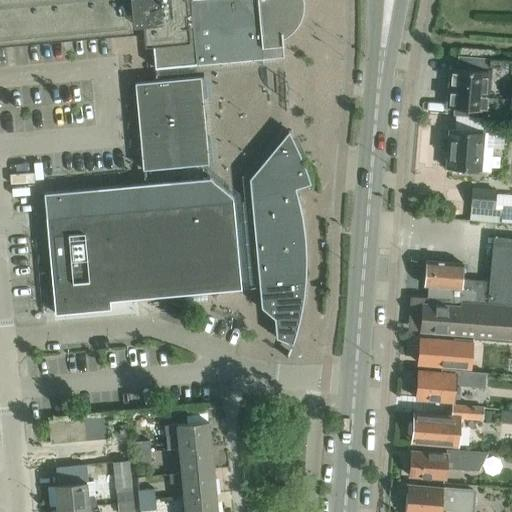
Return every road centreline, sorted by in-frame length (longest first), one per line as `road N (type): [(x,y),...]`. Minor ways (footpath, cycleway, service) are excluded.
road 1 (residential): [(350,381),(376,82)]
road 2 (residential): [(228,366),(201,343),(144,325),(5,336)]
road 3 (residential): [(9,386),(228,366)]
road 4 (residential): [(340,511),(350,381)]
road 5 (residential): [(228,366),(350,381)]
